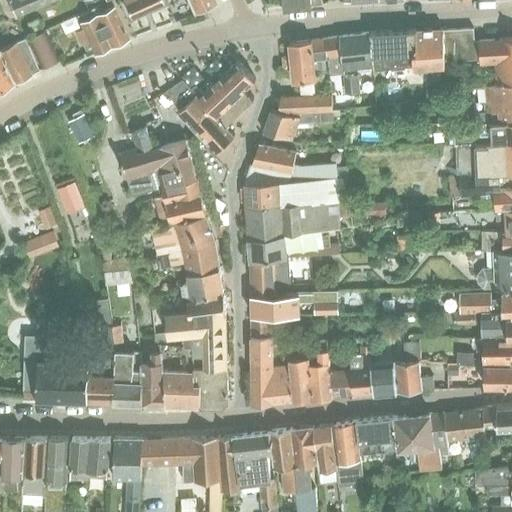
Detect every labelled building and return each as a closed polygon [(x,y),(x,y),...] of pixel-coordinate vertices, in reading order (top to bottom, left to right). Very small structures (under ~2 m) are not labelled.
[(8,0),(15,14),(46,0),(8,0)] [(122,0),(131,17),(163,2),(162,0),(122,0)] [(189,0),(195,11),(215,2),(214,0),(189,0)] [(74,31),(81,45),(89,41),(94,52),(127,36),(113,6),(99,12),(96,6),(77,15),(83,27),(74,31)] [(37,18),(27,23),(31,32),(41,27),(37,18)] [(459,27),(460,63),(475,62),(474,26),(459,27)] [(372,61),(373,68),(405,67),(431,65),(440,65),(445,64),(443,28),(442,28),(442,27),(392,29),(370,31),(372,61)] [(443,28),(445,64),(460,63),(459,27),(443,28)] [(41,67),(58,59),(43,29),(26,38),(41,67)] [(340,34),(326,36),(329,62),(329,70),(329,72),(345,71),(344,63),(372,61),(370,31),(340,34)] [(291,54),(282,54),(284,65),(291,64),(293,79),(300,79),(314,78),(316,78),(316,71),(329,70),(329,62),(326,36),(307,39),(289,41),(291,54)] [(511,80),(511,36),(478,39),(480,62),(494,60),(495,76),(476,78),(476,85),(485,84),(511,80)] [(0,87),(39,69),(24,37),(0,47),(0,87)] [(246,86),(255,78),(238,59),(203,91),(196,83),(191,87),(183,78),(169,87),(174,92),(171,95),(182,107),(178,110),(216,152),(236,133),(226,122),(254,96),(246,86)] [(440,65),(431,65),(431,80),(441,79),(440,65)] [(357,72),(344,74),(345,90),(352,90),(359,89),(357,72)] [(511,80),(485,84),(487,100),(484,100),(485,114),(474,115),(475,121),(488,121),(500,120),(511,118),(511,80)] [(443,87),(426,88),(427,104),(444,103),(443,87)] [(280,95),(278,110),(300,114),(301,110),(333,109),(332,93),(315,93),(301,94),(280,95)] [(263,130),(292,137),(298,122),(333,121),(333,116),(339,116),(339,109),(333,109),(301,110),(300,114),(278,110),(271,108),(263,130)] [(84,111),(68,119),(79,140),(95,132),(84,111)] [(488,121),(475,121),(454,122),(455,141),(475,140),(475,141),(507,140),(511,139),(511,118),(500,120),(488,121)] [(139,150),(153,144),(146,126),(132,131),(139,150)] [(157,166),(191,154),(186,137),(138,151),(137,147),(120,152),(127,176),(128,175),(157,166)] [(511,139),(507,140),(475,141),(456,142),(458,173),(488,171),(488,173),(511,172),(511,139)] [(259,142),(252,161),(269,165),(291,169),(291,177),(329,175),(330,166),(314,166),(294,162),(296,149),(259,142)] [(157,166),(128,175),(133,194),(162,185),(164,195),(154,197),(161,224),(171,221),(205,214),(207,213),(198,177),(197,176),(196,176),(192,163),(193,162),(191,154),(157,166)] [(269,165),(252,161),(245,182),(246,204),(271,203),(337,198),(338,199),(346,198),(344,174),(329,175),(291,177),(291,169),(269,165)] [(511,172),(488,173),(488,171),(458,173),(449,173),(450,194),(494,189),(496,205),(496,206),(497,206),(511,205),(511,172)] [(75,181),(58,188),(64,203),(81,197),(75,181)] [(271,203),(246,204),(247,225),(248,236),(284,232),(321,229),(339,227),(338,199),(337,198),(271,203)] [(387,200),(374,200),(375,210),(379,213),(388,213),(387,200)] [(511,228),(511,205),(497,206),(496,206),(496,216),(505,216),(505,229),(511,228)] [(429,224),(439,224),(438,208),(428,209),(429,224)] [(205,214),(171,221),(161,224),(152,226),(161,264),(185,258),(187,267),(193,266),(193,271),(220,266),(215,239),(207,213),(205,214)] [(511,247),(511,228),(505,229),(502,229),(502,238),(486,238),(486,247),(493,247),(511,247)] [(53,229),(35,236),(41,252),(59,244),(53,229)] [(284,232),(248,236),(248,237),(250,259),(287,256),(286,254),(284,232)] [(323,245),(314,245),(314,253),(339,252),(339,242),(330,242),(330,245),(323,245)] [(511,247),(493,247),(494,265),(483,265),(476,272),(477,281),(484,286),(502,286),(511,285),(511,247)] [(287,256),(250,259),(251,293),(278,292),(277,290),(277,285),(290,284),(289,256),(287,256)] [(190,280),(182,283),(184,293),(192,295),(192,296),(193,297),(204,295),(204,294),(224,291),(220,266),(193,271),(193,266),(187,267),(189,279),(190,280)] [(107,283),(133,281),(132,268),(106,270),(107,283)] [(511,285),(502,286),(502,297),(491,297),(491,290),(459,291),(460,309),(481,309),(511,308),(511,285)] [(278,292),(251,293),(252,312),(255,312),(272,312),(300,312),(300,300),(314,300),(314,312),(338,311),(337,290),(277,290),(278,292)] [(193,297),(192,296),(189,296),(189,308),(166,311),(167,322),(197,319),(196,313),(226,309),(226,308),(225,291),(224,291),(204,294),(204,295),(193,297)] [(460,309),(453,309),(454,321),(474,321),(474,313),(481,313),(482,335),(511,334),(511,308),(481,309),(460,309)] [(167,322),(168,331),(169,341),(193,341),(194,350),(204,350),(205,363),(227,363),(226,309),(196,313),(197,319),(167,322)] [(255,312),(252,312),(252,335),(259,334),(272,333),(272,312),(255,312)] [(112,324),(115,341),(123,340),(120,323),(112,324)] [(115,341),(112,324),(102,326),(105,344),(109,344),(108,355),(88,355),(88,361),(86,398),(113,399),(115,349),(116,344),(115,344),(115,341)] [(156,332),(156,337),(157,342),(161,342),(169,341),(168,331),(156,332)] [(290,362),(289,359),(284,359),(284,363),(272,364),(272,333),(259,334),(252,335),(251,402),(294,398),(291,362),(290,362)] [(26,334),(24,382),(24,396),(36,397),(86,398),(88,361),(45,360),(46,337),(40,336),(40,335),(26,334)] [(474,356),(474,350),(457,349),(456,362),(484,363),(484,362),(511,362),(511,334),(482,335),(482,356),(474,356)] [(360,336),(360,343),(359,343),(360,352),(349,353),(350,360),(351,367),(354,393),(374,391),(371,366),(371,365),(366,366),(366,359),(371,359),(371,356),(369,335),(360,336)] [(327,337),(329,360),(337,359),(337,356),(335,336),(327,337)] [(329,360),(327,337),(317,338),(319,360),(310,361),(314,397),(333,395),(330,369),(329,360)] [(169,341),(161,342),(161,349),(161,351),(162,354),(180,354),(180,367),(163,366),(164,402),(200,403),(201,381),(194,380),(193,354),(187,354),(187,350),(194,350),(193,341),(169,341)] [(115,349),(113,399),(142,400),(141,361),(141,359),(141,350),(115,349)] [(141,361),(142,400),(164,402),(163,366),(162,354),(161,351),(161,349),(150,349),(151,359),(141,359),(141,361)] [(204,350),(194,350),(187,350),(187,354),(193,354),(194,380),(201,381),(200,403),(220,404),(227,396),(227,363),(205,363),(204,350)] [(289,357),(289,359),(290,362),(291,362),(294,398),(314,397),(310,361),(309,355),(289,357)] [(392,355),(371,356),(371,359),(366,359),(366,366),(371,365),(371,366),(374,391),(384,390),(397,389),(394,364),(393,364),(393,360),(392,355)] [(418,358),(393,360),(393,364),(394,364),(397,389),(421,387),(432,387),(431,374),(419,374),(418,358)] [(511,386),(511,362),(484,362),(484,363),(484,386),(511,386)] [(458,363),(448,363),(448,375),(459,374),(458,363)] [(351,367),(330,369),(333,395),(354,393),(351,367)] [(445,410),(448,437),(486,432),(485,424),(497,423),(497,425),(511,424),(511,401),(497,403),(483,405),(483,406),(445,410)] [(445,410),(395,414),(398,450),(421,448),(425,468),(442,466),(441,464),(440,455),(449,453),(448,437),(445,410)] [(395,414),(356,418),(359,444),(381,442),(382,452),(398,450),(395,414)] [(356,418),(332,421),(334,444),(337,467),(336,467),(338,480),(338,483),(348,482),(363,480),(362,477),(360,457),(359,444),(356,418)] [(318,469),(319,482),(338,480),(336,467),(337,467),(334,444),(332,421),(313,423),(317,461),(318,469)] [(317,507),(314,486),(310,486),(308,462),(317,461),(313,423),(291,426),(296,488),(294,488),(295,504),(311,503),(312,507),(317,507)] [(296,488),(291,426),(273,428),(277,465),(283,465),(283,469),(282,469),(284,489),(294,488),(296,488)] [(220,468),(222,489),(242,487),(242,481),(260,479),(262,511),(276,511),(274,477),(271,477),(268,453),(273,453),(269,429),(255,431),(234,434),(219,434),(220,468)] [(219,434),(181,435),(182,459),(183,459),(184,480),(210,478),(209,511),(221,511),(222,496),(222,489),(220,468),(219,434)] [(5,473),(4,486),(22,485),(23,473),(25,435),(4,436),(3,461),(3,473),(5,473)] [(22,485),(22,492),(43,493),(44,473),(47,435),(25,435),(23,473),(22,485)] [(43,493),(43,494),(45,494),(45,509),(65,510),(66,480),(70,480),(70,476),(70,475),(72,436),(47,435),(44,473),(43,493)] [(182,459),(181,435),(151,436),(143,436),(142,461),(151,460),(182,459)] [(111,436),(72,436),(70,475),(70,476),(87,476),(87,473),(108,475),(111,436)] [(138,511),(141,480),(142,463),(142,461),(143,436),(115,436),(113,475),(128,476),(125,511),(138,511)] [(462,452),(452,453),(454,465),(463,464),(462,452)] [(511,481),(511,464),(479,466),(475,467),(476,482),(487,482),(511,481)] [(511,481),(487,482),(487,492),(511,491),(511,481)] [(511,511),(511,502),(491,503),(491,511),(511,511)]
